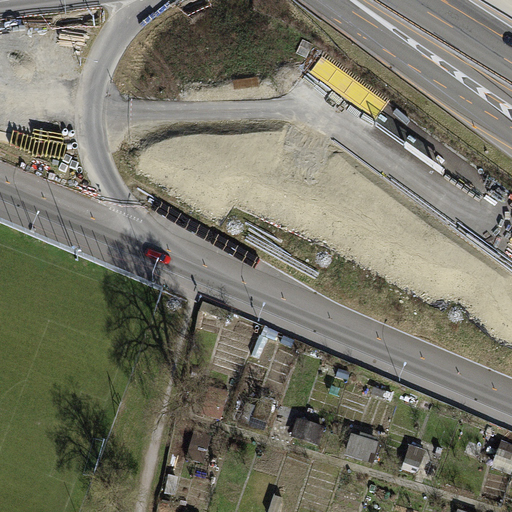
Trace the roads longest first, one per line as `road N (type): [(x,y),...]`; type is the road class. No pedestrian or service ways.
road 1 (primary): [(0,178),(511,394)]
road 2 (track): [(142,511),(187,286)]
road 3 (motorway): [(333,0),(511,131)]
road 4 (motorway): [(384,0),(511,84)]
